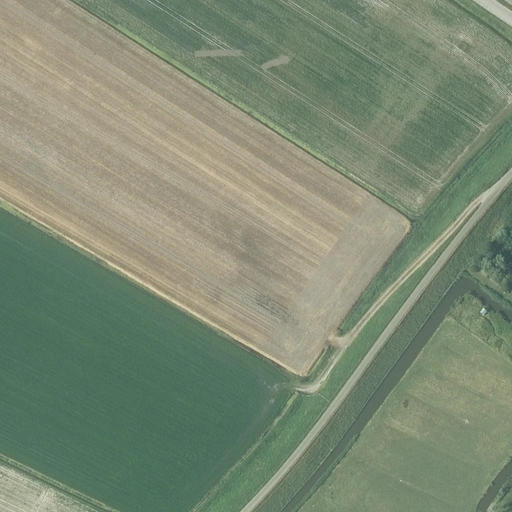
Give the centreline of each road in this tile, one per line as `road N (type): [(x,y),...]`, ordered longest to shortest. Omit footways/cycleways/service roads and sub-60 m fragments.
road 1 (unclassified): [(511,172),(241,511)]
road 2 (track): [(284,388),(311,386),(371,307),(501,184)]
